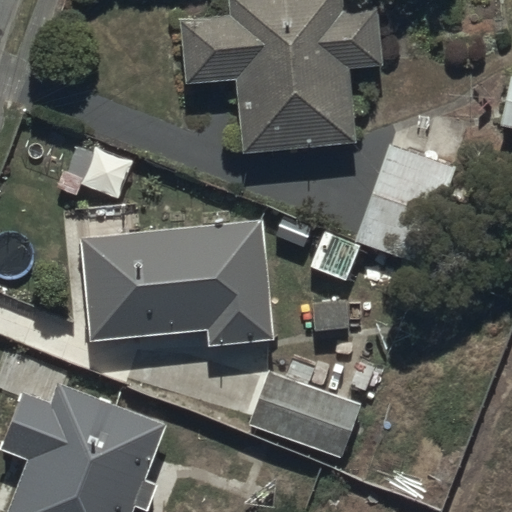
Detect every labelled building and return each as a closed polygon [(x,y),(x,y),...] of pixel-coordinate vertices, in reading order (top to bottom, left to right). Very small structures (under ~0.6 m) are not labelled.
[(229,0),(230,10),(181,14),(186,85),(241,81),(246,149),(358,140),(353,66),(387,64),(382,4),(339,8),(338,0),(229,0)] [(511,77),(503,126),(511,127),(511,77)] [(456,165),(389,143),(357,243),(424,265),(456,165)] [(140,232),(83,235),(87,336),(211,330),(211,343),(273,340),(267,206),(239,207),(240,221),(140,226),(140,232)] [(291,377),(271,369),(252,419),(355,458),(373,409),(336,395),(341,382),(296,364),(291,377)] [(3,448),(28,457),(9,511),(132,511),(135,505),(153,511),(162,484),(149,480),(169,422),(58,383),(53,395),(25,385),(3,448)]
